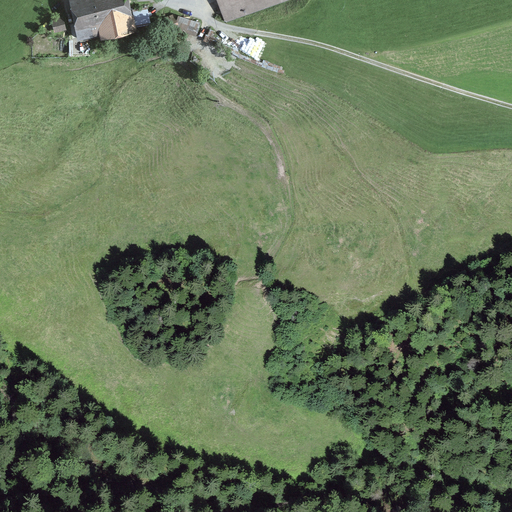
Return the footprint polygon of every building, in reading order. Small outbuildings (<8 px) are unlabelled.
[(95,0),(80,0),(75,1),(83,36),(102,31),(95,0)] [(95,0),(102,31),(103,35),(134,28),(127,0),(95,0)] [(224,0),(231,21),(294,0),(224,0)] [(136,29),(151,27),(148,10),(133,12),(136,29)] [(173,16),(159,22),(164,32),(178,27),(173,16)] [(63,17),(52,20),(55,30),(65,28),(63,17)] [(181,19),(178,27),(198,34),(201,26),(181,19)] [(260,62),(268,46),(251,38),(243,54),(260,62)]
